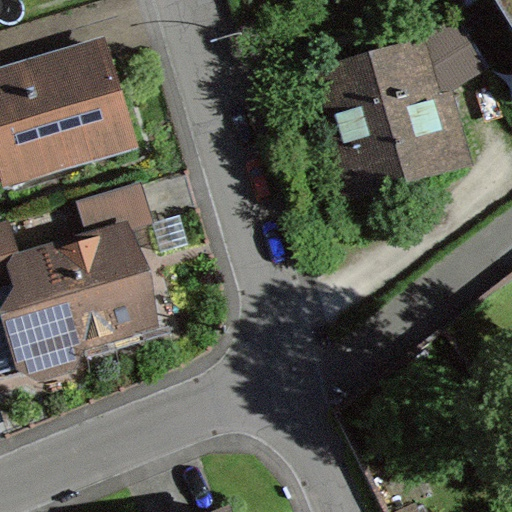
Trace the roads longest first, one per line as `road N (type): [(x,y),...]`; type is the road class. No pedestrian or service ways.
road 1 (residential): [(283,365),(181,0)]
road 2 (residential): [(283,365),(0,489)]
road 3 (residential): [(358,511),(283,365)]
